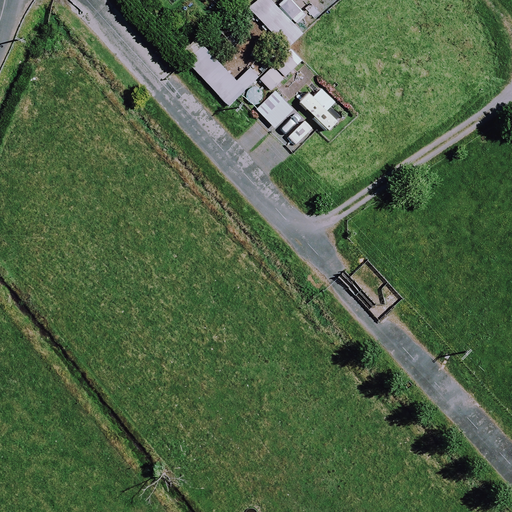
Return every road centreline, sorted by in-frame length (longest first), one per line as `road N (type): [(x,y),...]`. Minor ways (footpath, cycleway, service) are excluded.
road 1 (unclassified): [(313,255),(76,0)]
road 2 (track): [(438,391),(417,381),(322,276),(313,255)]
